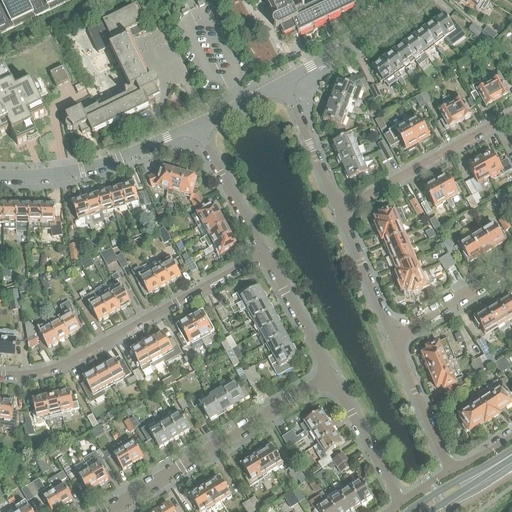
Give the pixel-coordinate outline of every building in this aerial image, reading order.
[(0,0),(0,34),(71,0),(0,0)] [(361,0),(324,0),(304,10),(303,8),(294,12),(287,0),(265,0),(275,20),(274,21),(273,23),(273,25),(273,27),(274,28),(276,29),(278,29),(280,29),(284,37),(290,34),(290,35),(292,35),(291,34),(296,31),(298,35),(355,7),(353,4),(361,0)] [(488,3),(485,0),(484,0),(459,0),(460,0),(459,2),(465,6),(466,5),(477,12),(480,8),(483,10),(488,3)] [(91,131),(92,134),(149,107),(148,103),(152,101),(153,101),(155,101),(154,100),(160,97),(156,89),(157,88),(159,86),(159,84),(159,82),(157,80),(156,79),(154,79),(152,79),(150,80),(130,40),(131,40),(130,40),(146,32),(142,25),(146,23),(145,22),(147,20),(148,18),(148,16),(148,13),(147,11),(145,9),(143,8),(141,8),(138,8),(136,5),(103,21),(103,22),(98,25),(98,26),(87,31),(98,54),(109,48),(110,49),(130,91),(124,94),(125,97),(98,109),(97,107),(83,114),(81,109),(66,116),(69,122),(68,123),(67,124),(66,126),(66,128),(66,129),(67,130),(69,131),(71,132),(73,131),(73,132),(75,132),(74,131),(79,128),(82,135),(91,131)] [(454,33),(443,17),(444,16),(442,14),(436,19),(436,21),(433,23),(431,22),(443,38),(444,40),(454,33)] [(443,38),(431,22),(426,26),(426,29),(423,31),(422,30),(433,46),(434,48),(439,44),(444,40),(443,38)] [(482,33),(473,25),(468,30),(478,38),(482,33)] [(498,36),(487,27),(483,32),(493,40),(498,36)] [(429,52),(434,48),(433,46),(422,30),(421,30),(416,34),(416,36),(413,38),(412,38),(423,54),(424,55),(425,55),(428,58),(427,58),(432,64),(435,61),(428,52),(429,52)] [(418,57),(423,54),(412,38),(411,37),(406,41),(406,43),(403,46),(402,45),(412,59),(413,61),(414,63),(419,59),(418,57)] [(0,136),(10,132),(17,146),(38,136),(31,122),(46,115),(31,85),(50,76),(55,88),(70,82),(49,39),(0,62),(0,136)] [(412,59),(402,45),(401,44),(395,48),(396,51),(393,53),(392,53),(403,68),(404,69),(409,66),(408,64),(413,61),(412,59)] [(403,68),(392,53),(391,52),(385,56),(386,58),(382,61),(402,87),(405,84),(401,79),(401,78),(397,73),(400,70),(403,68)] [(402,87),(382,61),(379,63),(377,62),(371,67),(372,69),(373,69),(378,76),(375,77),(381,84),(382,83),(383,83),(390,78),(395,84),(399,89),(402,87)] [(508,96),(502,85),(505,83),(499,73),(489,79),(490,81),(487,83),(498,102),(508,96)] [(357,100),(362,88),(361,87),(366,84),(362,75),(357,78),(356,77),(346,82),(345,85),(338,83),(337,84),(336,84),(333,90),(335,91),(333,95),(352,102),(355,104),(361,106),(362,102),(357,100)] [(498,102),(487,83),(485,80),(472,87),(475,92),(471,95),(476,104),(481,101),(479,98),(480,97),(486,108),(498,102)] [(82,85),(75,88),(78,93),(85,90),(82,85)] [(381,98),(375,87),(369,90),(374,101),(381,98)] [(432,102),(427,92),(421,96),(426,105),(432,102)] [(328,108),(347,115),(352,102),(333,95),(332,99),(330,99),(327,106),(329,106),(328,108)] [(426,105),(421,96),(415,99),(421,110),(427,107),(426,105)] [(471,117),(460,97),(452,102),(449,96),(446,98),(460,123),(464,120),(465,121),(470,118),(470,117),(471,117)] [(377,106),(374,101),(373,98),(367,101),(371,109),(377,106)] [(460,123),(446,98),(442,100),(446,106),(439,110),(444,119),(441,121),(446,131),(450,129),(456,126),(455,125),(460,123)] [(342,126),(345,118),(347,115),(328,108),(327,112),(325,111),(323,118),(324,118),(324,120),(331,123),(329,127),(331,130),(340,126),(342,126)] [(425,133),(418,120),(411,123),(407,126),(412,133),(418,145),(422,143),(422,145),(429,141),(428,139),(429,139),(428,138),(428,136),(427,134),(425,133)] [(418,145),(412,133),(407,126),(405,123),(388,132),(389,133),(383,137),(390,149),(402,143),(403,145),(403,147),(404,150),(406,150),(407,151),(408,153),(415,149),(414,147),(418,145)] [(355,149),(353,145),(355,145),(352,136),(350,137),(350,136),(347,137),(342,126),(340,126),(331,130),(336,142),(333,144),(334,145),(332,146),(335,153),(337,152),(338,156),(355,149)] [(393,158),(384,141),(377,145),(381,152),(388,162),(393,158)] [(362,161),(362,160),(357,148),(355,149),(338,156),(339,157),(337,158),(340,165),(342,164),(344,169),(362,161)] [(509,161),(500,166),(497,160),(498,159),(496,156),(493,158),(489,151),(485,153),(486,156),(480,160),(491,179),(501,173),(504,177),(511,172),(511,171),(510,167),(511,166),(509,161)] [(387,162),(381,152),(366,159),(362,160),(362,161),(364,165),(368,164),(368,165),(373,162),(372,160),(378,157),(382,165),(387,162)] [(491,179),(480,160),(473,164),(471,161),(467,163),(470,169),(467,170),(470,177),(472,176),(474,180),(465,185),(472,197),(483,191),(480,185),(491,179)] [(366,173),(367,172),(364,165),(362,161),(344,169),(346,172),(344,173),(347,180),(348,179),(349,181),(350,180),(351,183),(358,181),(357,178),(366,174),(366,173)] [(168,190),(172,173),(171,171),(168,171),(166,171),(161,170),(157,169),(156,175),(155,175),(148,178),(151,188),(156,186),(168,190)] [(178,198),(185,176),(184,176),(182,175),(179,174),(178,174),(172,173),(168,190),(166,195),(178,199),(178,198)] [(193,191),(196,180),(185,176),(178,198),(183,199),(185,195),(191,197),(190,201),(191,202),(194,206),(202,201),(203,201),(199,193),(193,191)] [(455,184),(451,186),(451,185),(451,182),(449,179),(447,178),(446,177),(446,178),(445,176),(438,180),(439,181),(436,183),(446,203),(451,200),(457,197),(457,196),(461,194),(455,184)] [(151,205),(146,192),(136,195),(132,184),(131,182),(124,185),(125,187),(120,188),(126,207),(131,205),(130,203),(137,201),(138,203),(139,203),(141,209),(151,205)] [(446,203),(436,183),(432,186),(431,184),(424,187),(425,189),(425,190),(425,192),(427,196),(429,197),(436,209),(446,203)] [(126,207),(120,188),(119,186),(112,188),(113,190),(108,192),(113,209),(114,211),(119,209),(120,211),(126,209),(126,208),(126,207)] [(113,209),(108,192),(107,190),(100,192),(101,194),(96,196),(101,212),(102,215),(107,213),(106,211),(113,209)] [(101,212),(96,196),(95,194),(88,196),(89,198),(84,200),(90,218),(91,218),(95,217),(94,215),(101,212)] [(506,205),(500,194),(494,198),(501,208),(506,205)] [(478,208),(471,197),(466,201),(473,211),(478,208)] [(90,218),(84,200),(80,201),(79,199),(72,201),(73,203),(72,203),(78,222),(85,220),(86,225),(89,225),(91,230),(94,229),(91,218),(90,218)] [(218,214),(217,212),(215,211),(213,206),(207,209),(203,201),(202,201),(194,206),(198,214),(193,217),(198,228),(219,217),(218,216),(218,214)] [(17,223),(17,205),(17,203),(9,203),(9,205),(4,205),(4,223),(4,225),(4,229),(7,229),(7,231),(16,231),(16,225),(16,223),(17,223)] [(29,223),(29,206),(29,203),(22,203),(22,205),(17,205),(17,223),(16,223),(16,225),(16,231),(20,231),(20,232),(29,232),(29,223)] [(41,230),(42,206),(42,204),(34,203),(34,206),(29,206),(29,223),(29,232),(29,236),(32,236),(32,230),(41,231),(41,230)] [(423,214),(417,203),(411,206),(417,217),(417,218),(423,214)] [(60,220),(54,220),(55,206),(54,206),(54,204),(47,204),(47,206),(42,206),(41,230),(50,230),(52,239),(62,238),(60,220)] [(388,214),(387,212),(380,215),(380,217),(375,219),(377,224),(375,225),(379,233),(399,225),(398,224),(405,222),(400,210),(398,212),(397,210),(388,214)] [(225,227),(224,226),(224,225),(223,222),(221,221),(219,217),(198,228),(194,230),(196,233),(199,231),(203,239),(225,227)] [(441,229),(435,219),(429,222),(436,233),(441,229)] [(511,230),(505,219),(498,223),(505,233),(511,230)] [(506,240),(501,233),(499,234),(495,227),(495,226),(494,224),(482,231),(493,249),(504,242),(504,241),(506,240)] [(404,237),(399,225),(379,233),(384,246),(404,237)] [(215,247),(231,238),(230,237),(230,235),(229,233),(227,232),(225,227),(203,239),(200,241),(202,245),(206,243),(209,250),(215,247)] [(436,237),(432,230),(427,233),(430,240),(436,237)] [(493,249),(482,231),(470,238),(482,256),(493,249)] [(454,246),(448,235),(440,240),(443,244),(445,248),(447,252),(449,254),(450,256),(455,252),(452,247),(454,246)] [(482,256),(470,238),(469,236),(464,239),(466,241),(457,245),(458,246),(454,248),(460,258),(463,257),(467,264),(469,263),(470,264),(482,256)] [(409,249),(404,237),(384,246),(389,257),(409,249)] [(236,248),(231,238),(215,247),(209,250),(204,253),(206,256),(213,252),(214,254),(218,252),(221,257),(236,248)] [(78,260),(76,245),(69,246),(71,261),(78,260)] [(170,252),(167,247),(162,250),(165,255),(170,252)] [(414,261),(409,249),(389,257),(394,269),(414,261)] [(118,261),(117,258),(112,250),(100,255),(107,267),(118,261)] [(455,265),(450,256),(449,254),(439,260),(446,271),(455,265)] [(128,267),(122,255),(117,258),(118,261),(122,270),(128,267)] [(181,278),(169,257),(159,263),(160,265),(171,284),(172,284),(176,282),(176,281),(181,278)] [(197,271),(191,260),(191,259),(185,262),(191,274),(197,271)] [(420,273),(414,261),(394,269),(399,282),(420,273)] [(171,284),(160,265),(149,272),(159,290),(169,285),(171,284)] [(159,290),(149,272),(143,275),(139,268),(131,272),(137,282),(140,280),(142,284),(138,286),(145,297),(148,296),(149,296),(154,293),(154,294),(159,292),(158,291),(159,290)] [(70,279),(65,270),(59,273),(58,271),(60,276),(61,276),(65,282),(70,279)] [(421,293),(420,289),(433,284),(427,270),(420,273),(399,282),(403,290),(405,289),(407,294),(413,292),(414,296),(421,293)] [(60,276),(58,271),(51,275),(54,280),(60,276)] [(120,279),(117,274),(112,277),(114,282),(120,279)] [(130,305),(119,284),(114,287),(116,290),(110,293),(120,311),(121,310),(121,311),(126,309),(125,308),(130,305)] [(120,311),(110,293),(107,288),(96,294),(99,299),(98,299),(109,317),(120,311)] [(265,299),(259,288),(251,292),(248,288),(237,294),(242,302),(237,305),(241,313),(246,310),(246,309),(265,299)] [(20,310),(17,291),(8,292),(11,312),(20,310)] [(511,297),(510,299),(510,298),(497,305),(508,322),(511,319),(511,297)] [(109,317),(98,299),(93,302),(92,299),(87,302),(98,323),(103,320),(104,321),(108,319),(108,318),(109,317)] [(271,310),(265,299),(246,309),(246,310),(252,321),(271,310)] [(80,332),(70,315),(74,313),(72,309),(72,308),(70,303),(68,303),(61,307),(60,308),(63,313),(64,314),(65,316),(59,319),(69,338),(70,337),(71,338),(75,335),(80,332)] [(508,322),(497,305),(487,311),(497,329),(499,331),(500,333),(511,327),(510,325),(508,322)] [(228,320),(221,306),(215,309),(223,323),(228,320)] [(278,323),(271,310),(252,321),(259,333),(278,323)] [(214,331),(202,311),(189,318),(201,338),(200,339),(207,351),(210,350),(208,347),(212,344),(207,335),(214,331)] [(497,329),(487,311),(475,319),(475,320),(474,321),(478,329),(480,327),(485,335),(484,335),(485,336),(497,329)] [(201,338),(189,318),(175,326),(180,335),(177,337),(184,348),(200,339),(201,338)] [(69,338),(59,319),(48,325),(58,344),(65,340),(66,341),(69,339),(69,338)] [(58,344),(48,325),(46,321),(40,324),(41,326),(36,329),(47,349),(53,347),(58,345),(57,344),(58,344)] [(285,335),(278,323),(259,333),(260,334),(257,336),(263,347),(266,345),(266,346),(285,335)] [(14,358),(16,344),(17,333),(0,331),(0,356),(1,356),(1,358),(5,358),(5,357),(14,358)] [(178,348),(173,339),(167,342),(163,334),(158,337),(157,336),(152,339),(153,339),(153,340),(162,357),(168,354),(170,357),(172,357),(174,361),(179,358),(177,353),(174,355),(172,351),(178,348)] [(39,345),(33,335),(27,339),(29,350),(37,346),(39,345)] [(291,347),(285,335),(266,346),(273,358),(291,347)] [(237,348),(231,337),(225,340),(231,351),(237,348)] [(162,357),(153,340),(147,343),(146,342),(142,345),(142,346),(151,363),(158,360),(160,363),(161,362),(164,361),(162,357)] [(231,351),(225,340),(220,343),(226,354),(231,351)] [(455,361),(446,340),(426,349),(427,352),(421,355),(429,372),(451,363),(455,361)] [(151,363),(142,346),(136,349),(136,348),(131,350),(132,351),(130,352),(140,369),(141,369),(143,372),(150,368),(153,372),(156,371),(151,363)] [(290,363),(298,359),(291,347),(273,358),(268,360),(277,377),(293,369),(290,363)] [(243,359),(237,348),(231,351),(237,362),(243,359)] [(239,365),(231,351),(226,354),(227,354),(221,357),(224,362),(230,359),(234,367),(239,365)] [(489,352),(484,355),(484,356),(491,366),(494,364),(496,363),(489,352)] [(486,370),(491,366),(484,356),(480,359),(486,370)] [(200,369),(194,358),(189,362),(192,368),(195,373),(200,369)] [(511,369),(505,358),(504,358),(499,361),(506,372),(511,369)] [(486,370),(480,359),(474,362),(475,363),(481,373),(486,370)] [(131,375),(122,361),(117,364),(115,361),(109,363),(104,365),(105,366),(104,366),(114,384),(124,378),(124,379),(131,375)] [(192,368),(189,362),(188,361),(184,363),(188,371),(192,368)] [(506,372),(499,361),(496,363),(494,364),(501,375),(506,372)] [(465,385),(463,379),(456,382),(454,377),(456,377),(451,363),(429,372),(436,389),(442,387),(443,390),(445,390),(447,395),(459,390),(459,388),(465,385)] [(475,363),(471,366),(472,369),(476,375),(478,374),(481,373),(475,363)] [(114,384),(104,366),(99,369),(98,369),(94,371),(94,372),(93,372),(103,390),(114,384)] [(261,381),(253,368),(243,373),(251,387),(261,381)] [(144,381),(138,371),(133,374),(135,377),(137,381),(139,384),(144,381)] [(103,390),(93,372),(88,375),(83,377),(83,378),(82,378),(85,383),(81,386),(91,404),(107,395),(105,393),(103,390)] [(129,386),(137,381),(135,377),(127,381),(129,386)] [(250,397),(244,388),(239,391),(233,383),(227,386),(224,381),(219,384),(222,390),(233,408),(250,397)] [(511,405),(511,399),(503,385),(500,387),(497,382),(487,389),(502,412),(511,405)] [(502,412),(487,389),(476,396),(480,401),(493,421),(501,416),(500,414),(502,412)] [(233,408),(222,390),(210,397),(221,415),(233,408)] [(462,396),(459,390),(447,395),(450,401),(455,399),(455,400),(458,399),(458,398),(462,396)] [(79,410),(77,403),(72,404),(69,392),(57,395),(62,413),(63,417),(64,424),(67,424),(66,419),(68,418),(66,412),(73,411),(73,412),(79,410)] [(62,413),(57,395),(45,398),(49,417),(51,422),(53,422),(53,420),(63,417),(62,413)] [(221,415),(210,397),(198,403),(210,422),(221,415)] [(51,422),(49,417),(45,398),(32,401),(35,412),(32,413),(33,419),(36,419),(37,419),(44,418),(45,422),(47,421),(48,423),(49,427),(52,427),(51,422)] [(481,426),(469,407),(467,404),(463,398),(461,400),(464,405),(460,407),(463,411),(456,415),(463,426),(462,426),(466,433),(467,433),(468,434),(481,426)] [(188,408),(186,405),(182,399),(177,402),(183,412),(188,408)] [(493,421),(480,401),(469,407),(481,426),(483,425),(485,427),(493,421)] [(16,429),(18,413),(13,412),(14,404),(2,402),(0,415),(0,430),(2,431),(3,427),(16,429)] [(194,409),(190,402),(186,405),(188,408),(190,411),(194,409)] [(189,430),(193,428),(185,414),(181,417),(179,413),(173,417),(170,411),(166,414),(169,420),(179,437),(184,434),(185,435),(188,433),(188,432),(190,431),(189,430)] [(311,435),(327,424),(325,421),(326,420),(325,419),(326,418),(324,414),(323,415),(322,413),(323,412),(322,412),(312,418),(311,416),(310,416),(302,421),(302,420),(297,423),(300,427),(304,433),(296,438),(292,432),(287,435),(294,446),(299,443),(307,437),(311,435)] [(99,428),(93,416),(87,419),(94,431),(99,428)] [(31,420),(25,420),(26,437),(34,436),(33,428),(32,428),(31,422),(31,423),(31,420)] [(179,437),(169,420),(159,426),(169,444),(174,440),(175,441),(179,439),(178,438),(179,437)] [(135,431),(129,421),(123,424),(130,434),(135,431)] [(169,444),(159,426),(156,421),(145,427),(145,428),(141,431),(148,442),(153,440),(159,450),(165,446),(165,447),(169,445),(168,444),(169,444)] [(318,446),(336,433),(335,433),(336,433),(335,432),(333,433),(331,430),(332,430),(331,429),(333,428),(331,425),(330,425),(329,423),(327,424),(311,435),(318,446)] [(336,435),(336,433),(318,446),(326,458),(323,461),(321,458),(316,461),(321,469),(332,462),(329,457),(332,455),(331,452),(342,445),(342,444),(341,445),(339,442),(338,440),(340,439),(337,434),(336,435)] [(294,446),(287,435),(282,438),(289,449),(294,446)] [(143,459),(133,443),(132,443),(130,439),(120,445),(133,466),(134,465),(135,466),(138,464),(138,463),(143,459)] [(133,466),(120,445),(110,451),(113,455),(112,455),(122,472),(128,469),(128,470),(132,467),(132,466),(133,466)] [(283,467),(277,457),(278,457),(276,453),(275,454),(271,448),(268,449),(267,447),(261,451),(273,471),(277,468),(278,470),(283,467)] [(267,475),(273,471),(261,451),(253,456),(254,458),(252,459),(264,479),(263,479),(265,483),(270,490),(272,489),(268,482),(271,480),(267,475)] [(111,457),(107,452),(103,455),(102,455),(106,460),(111,457)] [(103,473),(107,470),(102,463),(103,462),(100,457),(98,458),(95,453),(83,460),(83,461),(82,461),(83,462),(85,466),(98,487),(99,486),(100,487),(103,485),(103,484),(108,481),(103,473)] [(336,469),(348,461),(343,455),(332,462),(336,469)] [(41,458),(34,460),(38,467),(44,463),(41,458)] [(264,479),(252,459),(248,462),(247,459),(239,464),(242,468),(243,468),(249,478),(245,480),(250,487),(263,479),(264,479)] [(348,461),(336,469),(340,475),(341,474),(351,468),(352,467),(348,461)] [(98,487),(85,466),(83,462),(74,468),(76,471),(75,472),(78,476),(78,477),(88,493),(93,490),(94,491),(97,488),(98,487)] [(306,482),(300,472),(295,475),(301,486),(306,482)] [(73,502),(63,486),(62,486),(60,483),(66,479),(63,473),(47,482),(51,487),(63,508),(64,507),(65,508),(68,506),(68,505),(73,502)] [(231,499),(225,489),(226,488),(224,485),(223,485),(219,479),(217,481),(215,479),(209,483),(221,503),(226,500),(227,502),(231,499)] [(63,508),(51,487),(46,490),(39,480),(27,488),(33,498),(41,494),(51,511),(56,511),(58,511),(62,510),(62,509),(63,508)] [(374,501),(361,482),(351,488),(362,506),(367,503),(368,505),(374,501)] [(221,503),(209,483),(202,487),(203,489),(200,491),(212,510),(216,508),(215,506),(221,503)] [(362,506),(351,488),(343,493),(340,488),(339,489),(336,484),(334,485),(337,491),(350,511),(353,511),(356,510),(357,511),(363,508),(362,506)] [(33,498),(27,488),(21,491),(28,502),(33,498)] [(305,500),(298,489),(292,492),(299,503),(305,500)] [(209,511),(212,510),(200,491),(196,493),(195,491),(188,495),(190,500),(191,499),(198,511),(205,511),(206,511),(205,511),(209,511)] [(350,511),(337,491),(325,498),(328,502),(329,502),(335,511),(350,511)] [(299,503),(292,492),(287,496),(290,501),(288,503),(291,508),(299,503)] [(335,511),(329,502),(328,502),(325,498),(322,493),(320,494),(323,499),(311,507),(314,511),(315,511),(316,511),(335,511)] [(255,511),(261,509),(254,498),(248,502),(254,511),(255,511)] [(30,511),(28,507),(25,502),(22,504),(15,508),(17,511),(30,511)] [(254,511),(248,502),(242,506),(246,511),(254,511)]
